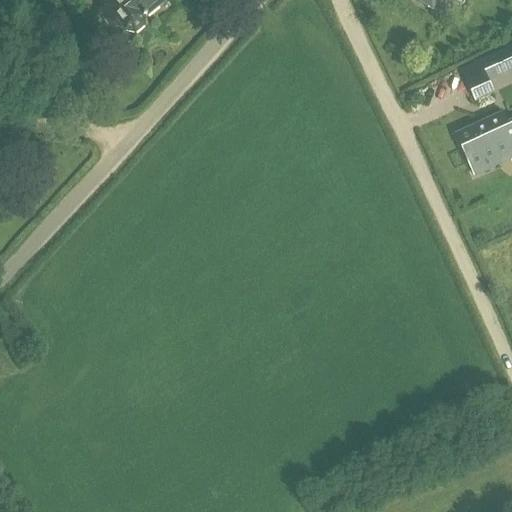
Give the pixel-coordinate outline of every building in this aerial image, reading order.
[(125,32),(135,34),(143,27),(143,17),(141,14),(158,0),(113,0),(101,10),(112,22),(115,20),(125,32)] [(413,0),(439,15),(448,0),(413,0)] [(475,102),(494,93),(479,62),(461,71),(475,102)] [(511,117),(511,118),(511,120),(511,121),(507,124),(502,113),(454,135),(472,174),(511,155),(511,117)] [(21,342),(24,348),(31,343),(28,338),(21,342)]
